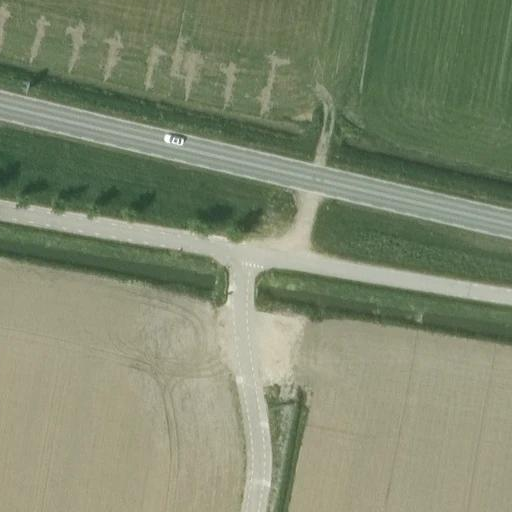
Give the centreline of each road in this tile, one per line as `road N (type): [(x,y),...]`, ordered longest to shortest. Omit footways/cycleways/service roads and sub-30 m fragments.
road 1 (secondary): [(315,180),(0,104)]
road 2 (unclassified): [(294,260),(0,209)]
road 3 (track): [(245,252),(241,316),(260,454),(253,511)]
road 4 (unclassified): [(511,296),(294,260)]
road 5 (secondary): [(511,224),(315,180)]
